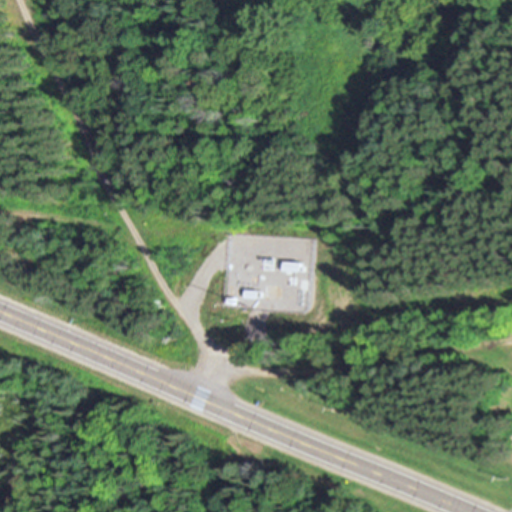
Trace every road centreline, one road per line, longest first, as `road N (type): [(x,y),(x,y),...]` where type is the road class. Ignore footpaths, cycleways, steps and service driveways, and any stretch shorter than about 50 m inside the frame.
road 1 (primary): [(0,309),(471,511)]
road 2 (track): [(15,0),(119,209),(191,330),(221,363),(209,399)]
road 3 (track): [(221,363),(251,373),(307,369),(511,338)]
